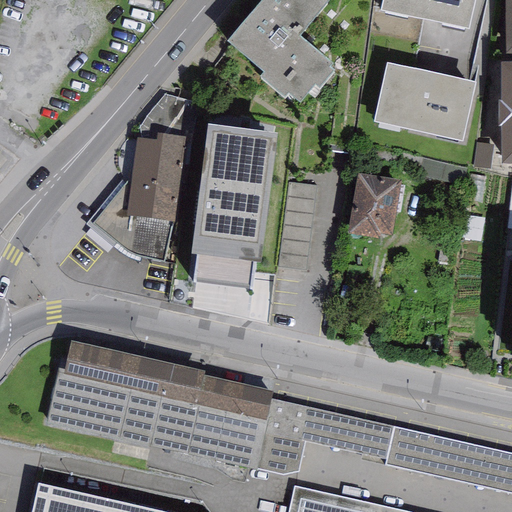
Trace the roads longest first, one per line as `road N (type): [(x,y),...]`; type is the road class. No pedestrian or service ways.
road 1 (tertiary): [(0,335),(74,312),(511,404)]
road 2 (secondary): [(208,0),(0,241)]
road 3 (unknown): [(342,173),(306,361)]
